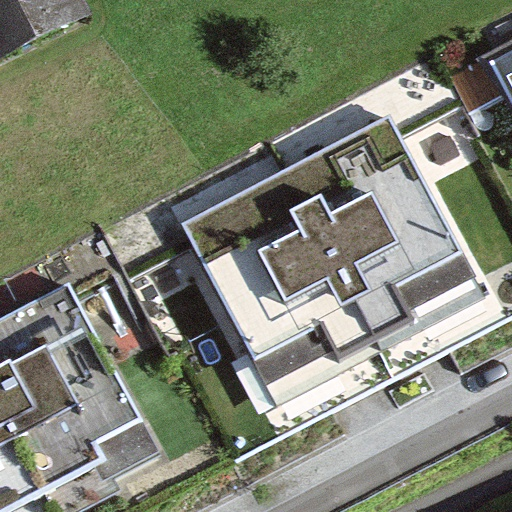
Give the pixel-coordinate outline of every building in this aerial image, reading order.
[(63,0),(0,0),(0,68),(78,31),(63,0)] [(511,54),(495,63),(511,97),(511,54)] [(389,118),(185,223),(277,401),(481,296),(389,118)] [(149,319),(200,303),(188,266),(138,282),(149,319)] [(65,289),(0,323),(0,511),(47,511),(153,458),(65,289)]
